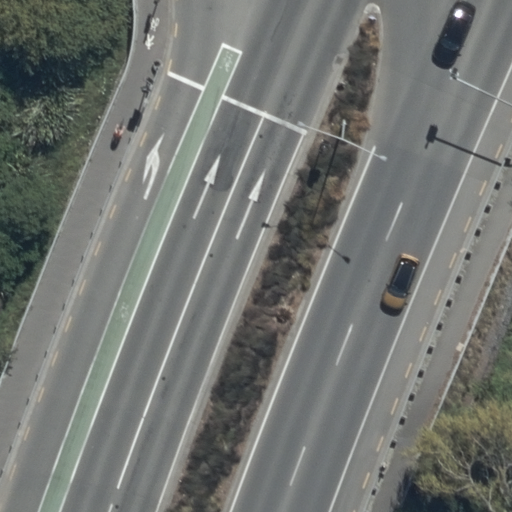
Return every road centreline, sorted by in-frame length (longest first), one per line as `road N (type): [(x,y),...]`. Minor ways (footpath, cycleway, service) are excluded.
road 1 (secondary): [(77,511),(185,226),(284,0)]
road 2 (secondary): [(481,0),(284,511)]
